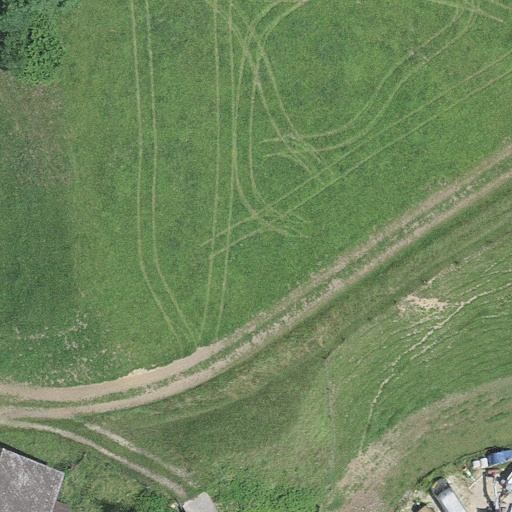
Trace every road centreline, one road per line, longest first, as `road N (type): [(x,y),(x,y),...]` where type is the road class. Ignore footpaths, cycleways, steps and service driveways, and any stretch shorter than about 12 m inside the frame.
road 1 (track): [(23,417),(184,377),(277,326),(511,163)]
road 2 (track): [(0,414),(68,422),(118,443),(194,497)]
